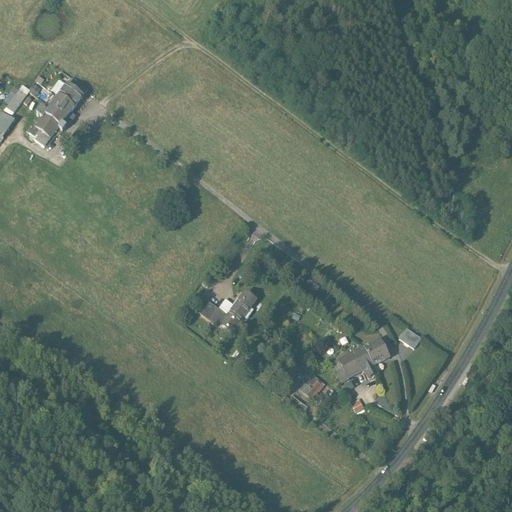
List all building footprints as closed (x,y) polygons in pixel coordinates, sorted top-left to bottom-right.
[(84,82),(78,91),(87,97),(88,96),(96,102),(101,95),(84,82)] [(31,94),(18,85),(10,96),(15,100),(0,121),(0,145),(15,124),(12,121),(23,105),(27,108),(31,102),(27,100),(29,98),(31,94)] [(71,85),(61,98),(76,111),(87,97),(78,91),(71,85)] [(39,93),(34,89),(31,94),(29,98),(37,103),(39,100),(36,98),(39,93)] [(68,120),(73,124),(75,121),(71,117),(76,111),(61,98),(53,109),(68,120)] [(60,134),(63,137),(68,130),(63,127),(68,120),(53,109),(48,116),(41,111),(37,117),(43,122),(60,134)] [(60,134),(43,122),(35,131),(33,129),(27,138),(46,152),(60,134)] [(313,286),(303,278),(299,283),(309,291),(313,286)] [(257,304),(244,294),(228,316),(220,327),(233,337),(257,304)] [(228,316),(207,301),(199,313),(220,327),(228,316)] [(420,341),(406,332),(399,341),(413,351),(420,341)] [(382,341),(364,350),(374,369),(391,360),(382,341)] [(364,350),(338,363),(347,382),(364,373),(368,381),(377,376),(374,369),(364,350)] [(287,362),(297,371),(301,366),(291,357),(287,362)] [(320,384),(309,374),(300,384),(311,394),(320,384)] [(365,410),(359,400),(351,404),(356,415),(365,410)]
